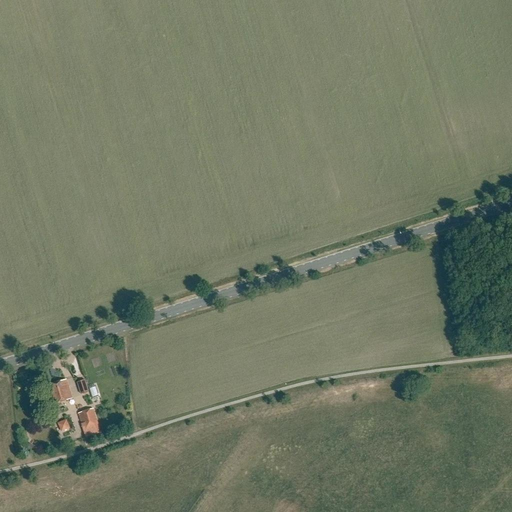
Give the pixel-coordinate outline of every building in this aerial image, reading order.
[(218,268),(220,273),(239,265),(237,260),(218,268)] [(79,381),(82,392),(87,391),(84,380),(79,381)] [(54,394),(52,395),(55,405),(73,399),(67,381),(51,386),(54,394)] [(94,410),(78,415),(85,434),(100,429),(94,410)] [(61,432),(70,427),(65,419),(56,424),(61,432)]
